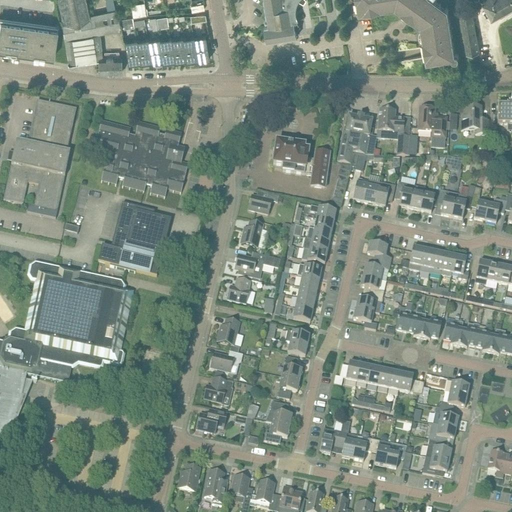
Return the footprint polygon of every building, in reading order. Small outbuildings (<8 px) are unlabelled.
[(56,0),(62,21),(89,15),(85,0),(56,0)] [(106,1),(108,11),(115,10),(113,0),(106,1)] [(264,0),(269,26),(264,27),(267,42),(296,37),(295,31),(294,21),(297,20),(298,21),(297,19),(297,17),(296,15),(296,13),(296,11),(296,9),(296,7),(297,5),(297,3),(298,1),(302,3),(303,0),(264,0)] [(356,0),(358,8),(360,8),(360,10),(362,9),(363,12),(395,7),(420,26),(426,58),(429,58),(429,59),(431,59),(431,62),(452,58),(452,59),(453,60),(454,61),(455,61),(456,61),(457,60),(458,59),(458,58),(458,57),(458,56),(457,55),(456,54),(455,54),(454,54),(448,10),(447,9),(447,8),(435,0),(356,0)] [(511,0),(482,0),(492,17),(501,12),(502,13),(511,6),(511,0)] [(132,17),(145,14),(144,3),(131,5),(132,17)] [(191,12),(205,9),(204,3),(190,6),(191,12)] [(108,11),(89,15),(62,21),(65,41),(68,65),(98,60),(99,57),(100,57),(102,57),(100,34),(121,29),(117,10),(115,10),(108,11)] [(467,54),(479,52),(472,10),(460,12),(467,54)] [(57,29),(0,21),(0,50),(5,51),(6,49),(16,50),(16,53),(33,55),(34,53),(44,54),(44,57),(53,58),(57,29)] [(193,36),(193,35),(182,37),(186,60),(186,61),(197,59),(193,36)] [(209,58),(205,35),(193,36),(197,59),(197,60),(209,58)] [(170,38),(170,36),(159,38),(163,61),(163,62),(174,60),(170,38)] [(182,37),(182,36),(170,38),(174,60),(174,61),(186,60),(182,37)] [(147,39),(147,37),(136,39),(139,61),(140,63),(151,61),(147,39)] [(159,38),(159,37),(147,39),(151,61),(151,62),(163,61),(159,38)] [(136,39),(136,38),(124,39),(128,63),(139,61),(136,39)] [(120,57),(102,57),(100,57),(99,57),(98,60),(99,74),(121,74),(121,64),(120,57)] [(65,159),(76,110),(58,106),(58,108),(54,107),(54,105),(38,102),(26,156),(18,154),(16,164),(12,163),(3,201),(23,205),(27,185),(38,187),(34,206),(29,205),(27,213),(56,220),(68,160),(65,159)] [(497,126),(507,126),(507,132),(511,132),(511,137),(511,139),(511,138),(511,104),(497,104),(497,126)] [(488,136),(488,132),(487,122),(481,122),(481,108),(463,109),(463,116),(461,116),(461,132),(475,132),(475,136),(488,136)] [(445,139),(446,129),(446,119),(434,118),(435,111),(419,110),(418,132),(432,133),(431,138),(445,139)] [(365,155),(365,157),(373,156),(376,139),(387,140),(387,132),(394,133),(394,132),(398,132),(397,141),(396,156),(407,156),(409,137),(403,136),(403,133),(404,129),(404,126),(404,119),(395,118),(395,112),(379,111),(378,121),(378,132),(376,137),(369,136),(368,138),(365,155)] [(365,155),(368,138),(369,136),(372,122),(363,120),(363,118),(358,117),(357,119),(349,117),(345,133),(346,133),(346,134),(343,134),(340,147),(337,162),(350,165),(356,166),(358,157),(365,157),(365,155)] [(95,148),(94,150),(108,154),(116,156),(114,163),(106,161),(101,183),(116,187),(118,179),(119,179),(122,180),(124,180),(122,188),(144,194),(146,186),(147,187),(150,187),(152,188),(150,196),(165,199),(167,191),(180,195),(181,195),(189,164),(182,162),(184,151),(185,151),(182,150),(178,149),(179,144),(182,133),(180,132),(166,129),(164,137),(159,135),(161,128),(139,122),(135,137),(129,136),(131,128),(102,121),(98,135),(95,148)] [(407,156),(415,157),(417,137),(409,137),(407,156)] [(324,189),(330,154),(315,152),(314,161),(307,160),(308,151),(304,151),(304,147),(276,143),(273,145),(272,150),(275,152),(273,165),(283,166),(282,172),(304,175),(312,176),(310,187),(324,189)] [(373,156),(365,157),(358,157),(356,166),(355,171),(361,173),(364,161),(373,161),(373,156)] [(447,157),(446,166),(450,168),(449,170),(460,172),(461,169),(462,160),(447,157)] [(496,173),(496,160),(488,160),(488,173),(496,173)] [(341,208),(352,167),(341,164),(340,170),(339,170),(330,205),(341,208)] [(364,204),(367,187),(361,185),(362,180),(357,179),(356,184),(353,201),(364,204)] [(364,204),(374,206),(379,183),(369,181),(367,187),(364,204)] [(394,187),(379,183),(374,206),(385,208),(388,196),(392,197),(394,187)] [(399,207),(410,209),(414,187),(398,183),(397,189),(402,190),(401,197),(399,207)] [(420,212),(424,194),(425,189),(414,187),(410,209),(420,212)] [(471,208),(473,196),(473,195),(475,188),(469,187),(467,197),(456,195),(451,218),(462,221),(465,210),(470,211),(471,208)] [(440,216),(451,218),(456,195),(440,191),(437,204),(443,205),(440,216)] [(434,197),(424,194),(420,212),(431,214),(433,204),(434,197)] [(283,198),(279,197),(267,195),(266,200),(252,197),(249,211),(267,215),(271,202),(278,204),(278,202),(282,203),(283,198)] [(474,220),(485,223),(489,205),(478,203),(480,197),(473,196),(471,208),(476,209),(474,220)] [(504,211),(507,199),(501,197),(500,201),(495,200),(493,206),(489,205),(485,223),(496,225),(498,214),(504,215),(504,211)] [(135,274),(135,272),(157,278),(161,261),(155,259),(156,255),(153,254),(162,219),(171,221),(171,220),(154,216),(154,212),(122,204),(111,248),(102,246),(98,263),(110,266),(110,267),(135,274)] [(317,214),(316,219),(333,223),(336,212),(311,207),(309,213),(317,214)] [(331,233),(333,223),(316,219),(314,230),(331,233)] [(244,229),(241,245),(250,248),(257,249),(257,248),(261,231),(262,226),(259,225),(250,223),(248,230),(244,229)] [(66,226),(66,235),(79,234),(78,226),(66,226)] [(331,233),(314,230),(312,240),(305,239),(329,244),(331,233)] [(262,231),(260,248),(266,249),(269,231),(262,231)] [(327,254),(329,244),(305,239),(302,249),(304,249),(303,250),(327,254)] [(378,257),(377,263),(389,265),(391,260),(385,258),(387,248),(370,244),(367,255),(378,257)] [(420,267),(424,250),(413,248),(410,262),(408,269),(408,270),(419,272),(420,267)] [(324,265),(327,254),(303,250),(301,261),(315,263),(324,265)] [(430,275),(435,253),(424,250),(420,267),(419,272),(430,275)] [(441,276),(445,255),(435,253),(430,275),(430,274),(440,276),(441,276)] [(238,256),(235,270),(239,271),(238,275),(252,279),(253,277),(253,275),(261,277),(264,263),(263,263),(265,257),(263,256),(258,255),(253,254),(252,260),(238,256)] [(452,274),(456,257),(445,255),(441,276),(451,278),(452,274)] [(456,257),(452,274),(458,276),(457,279),(467,281),(468,274),(463,273),(466,259),(456,257)] [(402,261),(400,267),(408,269),(410,262),(402,261)] [(487,282),(490,265),(479,262),(474,284),(485,287),(486,282),(487,282)] [(0,450),(1,448),(2,441),(7,442),(7,443),(26,397),(22,396),(23,392),(24,392),(25,392),(25,391),(26,391),(26,390),(27,390),(27,389),(27,388),(27,387),(27,386),(26,385),(25,385),(25,384),(24,384),(25,380),(26,376),(26,375),(68,384),(71,369),(73,369),(75,368),(76,367),(78,365),(100,370),(103,368),(104,364),(118,367),(119,368),(122,366),(124,355),(123,352),(120,351),(131,301),(133,293),(125,291),(126,287),(122,281),(60,268),(58,267),(56,267),(53,266),(35,263),(30,266),(27,276),(31,282),(35,283),(25,331),(15,329),(9,333),(8,337),(2,341),(0,340),(0,450)] [(388,272),(389,265),(377,263),(376,268),(365,266),(363,277),(380,281),(382,270),(388,272)] [(501,267),(490,265),(487,282),(497,284),(501,267)] [(297,277),(302,277),(319,281),(321,270),(300,266),(297,277)] [(497,284),(508,286),(511,269),(501,267),(497,284)] [(288,275),(284,274),(281,273),(279,284),(283,284),(284,279),(287,279),(288,275)] [(302,277),(300,288),(317,292),(319,281),(302,277)] [(371,290),(370,296),(383,298),(384,293),(386,283),(380,281),(363,277),(360,288),(371,290)] [(250,283),(247,282),(237,280),(235,289),(230,288),(227,301),(246,305),(249,292),(248,292),(250,283)] [(282,289),(283,284),(279,284),(276,294),(279,295),(284,296),(285,290),(282,289)] [(314,302),(317,292),(300,288),(297,298),(314,302)] [(448,293),(447,298),(462,301),(463,296),(448,293)] [(356,310),(373,314),(379,315),(381,305),(383,298),(370,296),(369,301),(358,299),(356,310)] [(482,305),(483,300),(466,297),(465,302),(482,305)] [(312,313),(314,302),(297,298),(295,309),(312,313)] [(440,307),(446,308),(447,301),(438,299),(437,303),(440,307)] [(272,315),(274,306),(275,302),(266,300),(263,314),(272,315)] [(397,321),(395,331),(406,333),(409,318),(410,312),(410,310),(412,304),(406,303),(405,309),(406,309),(406,311),(404,316),(399,315),(397,321)] [(310,324),(312,313),(295,309),(293,320),(310,324)] [(371,324),(373,314),(356,310),(353,321),(364,323),(363,329),(376,332),(377,325),(371,324)] [(416,338),(421,315),(417,314),(415,319),(409,318),(406,333),(414,335),(413,337),(416,338)] [(416,338),(427,340),(430,324),(424,323),(425,316),(421,315),(416,338)] [(432,317),(430,324),(427,340),(430,341),(430,338),(438,340),(440,330),(441,324),(435,323),(436,318),(432,317)] [(239,324),(236,323),(226,321),(224,328),(221,327),(217,343),(231,347),(233,347),(239,324)] [(445,331),(443,341),(451,343),(450,345),(453,346),(458,323),(454,322),(452,327),(446,325),(445,331)] [(461,323),(458,323),(453,346),(464,348),(467,332),(461,331),(462,324),(461,323)] [(475,348),(478,332),(472,331),(473,326),(469,325),(467,332),(464,348),(467,349),(467,346),(475,348)] [(484,334),(478,332),(475,348),(482,350),(482,352),(485,353),(488,336),(491,326),(486,325),(484,334)] [(386,334),(394,335),(395,329),(387,327),(386,334)] [(309,336),(287,331),(285,342),(290,343),(307,347),(309,336)] [(485,353),(496,355),(500,332),(496,331),(494,338),(488,336),(485,353)] [(507,355),(510,339),(504,338),(505,333),(500,332),(496,355),(498,356),(499,353),(507,355)] [(305,358),(307,347),(290,343),(287,354),(305,358)] [(243,356),(239,355),(238,355),(229,353),(228,358),(214,355),(211,369),(229,373),(231,366),(236,367),(241,364),(243,356)] [(282,378),(299,382),(302,371),(296,369),(298,360),(286,358),(282,378)] [(356,383),(360,366),(349,363),(348,367),(342,366),(340,378),(335,377),(334,385),(341,387),(343,379),(346,380),(345,380),(356,383)] [(371,368),(360,366),(356,383),(367,385),(371,368)] [(367,385),(378,387),(381,370),(371,368),(367,385)] [(392,372),(381,370),(378,387),(388,389),(392,372)] [(388,389),(399,392),(402,375),(392,372),(388,389)] [(413,377),(402,375),(399,392),(409,394),(410,393),(416,395),(418,382),(412,381),(413,377)] [(299,382),(282,378),(278,399),(289,401),(291,392),(297,393),(299,382)] [(449,394),(467,398),(469,387),(457,384),(457,382),(447,379),(444,393),(449,394)] [(207,387),(203,400),(213,402),(222,404),(224,397),(231,398),(233,390),(232,389),(233,384),(226,383),(223,382),(213,380),(211,388),(207,387)] [(424,384),(418,382),(416,395),(422,396),(422,393),(423,389),(424,384)] [(246,386),(244,393),(251,394),(252,387),(246,386)] [(464,409),(467,398),(449,394),(447,404),(441,403),(440,409),(449,411),(453,412),(454,407),(464,409)] [(352,405),(362,408),(363,403),(357,402),(353,398),(352,405)] [(272,424),(290,428),(292,416),(288,416),(289,410),(287,410),(288,406),(272,403),(270,413),(265,423),(272,424)] [(431,424),(431,425),(456,430),(458,419),(447,417),(449,411),(440,409),(436,408),(432,425),(431,424)] [(200,415),(196,430),(197,430),(198,433),(202,434),(204,432),(215,435),(216,429),(223,431),(224,428),(226,418),(227,415),(224,415),(214,412),(213,418),(208,417),(200,415)] [(249,437),(251,428),(253,420),(247,419),(245,426),(243,436),(249,437)] [(412,424),(412,422),(397,419),(395,428),(410,431),(411,430),(412,424)] [(280,446),(281,441),(281,438),(287,439),(290,428),(272,424),(270,435),(265,434),(264,442),(280,446)] [(453,441),(456,430),(431,425),(428,441),(429,441),(442,444),(443,439),(453,441)] [(332,445),(338,446),(341,433),(324,430),(323,436),(319,453),(330,456),(332,445)] [(357,437),(341,433),(338,446),(344,447),(341,458),(352,460),(356,443),(357,437)] [(356,443),(352,460),(363,463),(365,452),(371,453),(374,440),(367,439),(363,438),(357,437),(356,443)] [(385,467),(389,450),(378,448),(380,442),(374,440),(371,453),(376,454),(374,465),(385,467)] [(425,458),(431,459),(449,463),(451,452),(440,450),(442,444),(429,441),(425,458)] [(390,444),(389,450),(385,467),(396,470),(398,459),(404,460),(406,451),(407,448),(390,444)] [(491,452),(487,470),(496,472),(495,478),(499,479),(504,456),(504,454),(491,452)] [(511,457),(504,456),(499,479),(503,480),(504,475),(511,476),(511,457)] [(446,474),(449,463),(431,459),(429,469),(418,467),(417,473),(435,477),(436,471),(446,474)] [(194,493),(197,479),(199,470),(187,467),(185,474),(182,473),(178,490),(194,493)] [(223,507),(224,502),(227,490),(221,489),(224,475),(210,472),(204,498),(213,500),(212,505),(223,507)] [(249,507),(250,505),(252,495),(246,494),(249,480),(235,477),(231,496),(244,499),(243,506),(249,507)] [(272,511),(274,511),(276,503),(276,501),(271,499),(274,486),(260,483),(256,501),(270,504),(268,511),(272,511)] [(276,503),(274,511),(279,511),(280,509),(295,511),(298,511),(302,495),(290,492),(290,489),(284,488),(280,504),(276,503)] [(326,511),(327,509),(321,508),(323,496),(310,493),(306,511),(326,511)] [(345,511),(347,501),(334,499),(331,511),(345,511)] [(371,511),(373,507),(357,503),(355,511),(371,511)]
